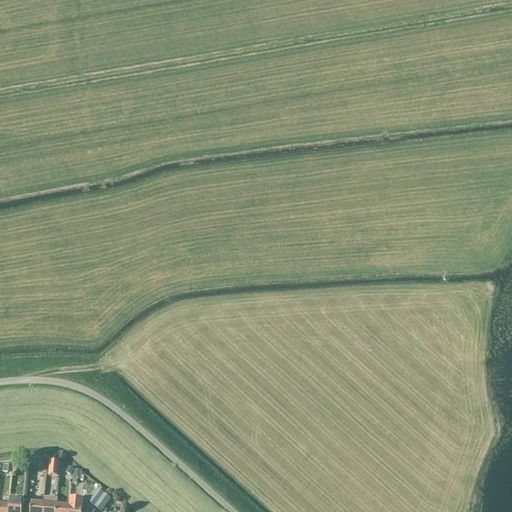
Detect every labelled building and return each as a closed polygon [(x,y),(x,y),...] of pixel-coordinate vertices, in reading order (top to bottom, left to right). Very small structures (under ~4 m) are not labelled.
[(57,478),(59,464),(50,463),(48,477),(57,478)] [(90,504),(95,508),(104,495),(97,489),(92,496),(95,498),(90,504)] [(104,495),(95,508),(100,511),(102,511),(109,504),(112,500),(104,495)] [(44,506),(42,511),(55,511),(56,507),(57,500),(55,499),(54,498),(53,497),(52,497),(51,498),(50,499),(45,498),(44,506)] [(9,507),(0,506),(0,511),(8,511),(10,500),(9,500),(9,507)] [(21,511),(22,509),(15,508),(16,501),(10,500),(8,511),(21,511)] [(58,500),(57,500),(56,507),(55,511),(68,511),(69,508),(57,507),(58,500)] [(69,508),(68,511),(81,511),(82,509),(83,501),(70,500),(69,508)]
